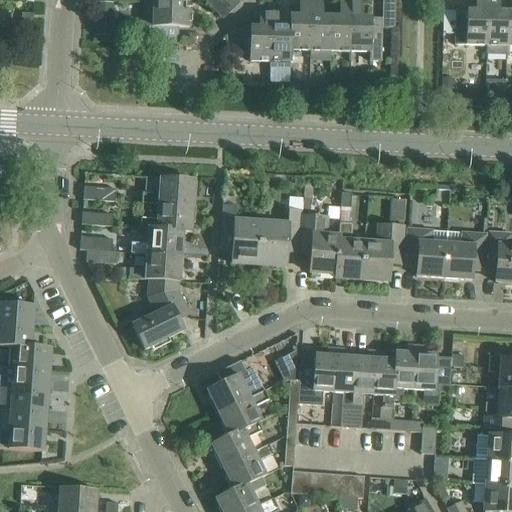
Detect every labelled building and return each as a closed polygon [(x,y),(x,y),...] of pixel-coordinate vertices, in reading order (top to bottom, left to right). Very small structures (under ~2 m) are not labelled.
[(240,2),(237,0),(209,0),(206,4),(222,20),(240,2)] [(466,46),(486,47),(487,0),(475,0),(476,12),(455,12),(454,38),(466,38),(466,46)] [(498,0),(487,0),(486,47),(485,55),(505,56),(506,47),(507,13),(498,13),(498,0)] [(185,3),(143,2),(143,28),(148,29),(148,41),(178,42),(178,28),(189,29),(190,13),(180,13),(180,3),(185,4),(185,3)] [(309,52),(311,2),(299,2),(299,18),(290,17),(290,52),(309,52)] [(311,2),(309,52),(309,63),(329,63),(330,18),(322,18),(322,2),(311,2)] [(97,3),(96,20),(111,21),(112,4),(97,3)] [(330,18),(329,63),(330,63),(330,52),(350,53),(350,3),(339,3),(339,18),(330,18)] [(350,3),(350,53),(369,53),(368,62),(381,63),(382,19),(361,19),(362,3),(350,3)] [(269,63),(270,13),(259,13),(259,29),(238,28),(238,54),(249,55),(249,63),(269,63)] [(270,13),(269,63),(279,63),(279,74),(289,75),(289,64),(290,52),(290,17),(289,29),(281,29),(282,13),(270,13)] [(441,79),(441,96),(454,96),(454,95),(460,95),(460,87),(454,87),(454,79),(441,79)] [(377,84),(377,102),(393,102),(394,84),(377,84)] [(330,86),(330,99),(347,100),(348,86),(330,86)] [(308,99),(308,88),(295,87),(295,98),(308,99)] [(309,88),(309,99),(322,99),(322,88),(309,88)] [(141,205),(157,206),(193,208),(194,182),(159,180),(158,196),(142,195),(141,205)] [(304,185),(302,212),(299,255),(300,255),(300,247),(311,248),(310,274),(335,276),(335,280),(338,238),(325,237),(327,219),(309,218),(310,200),(312,200),(313,186),(304,185)] [(83,201),(115,203),(115,190),(84,188),(83,201)] [(341,194),(340,208),(350,209),(351,195),(341,194)] [(191,233),(193,208),(157,206),(156,221),(140,220),(140,230),(148,231),(148,230),(191,233)] [(231,265),(258,267),(261,224),(235,222),(236,207),(222,206),(219,249),(232,250),(231,265)] [(299,255),(302,212),(288,211),(287,226),(261,224),(258,267),(285,269),(286,254),(299,255)] [(114,216),(102,216),(82,214),(81,226),(113,228),(114,216)] [(339,224),(338,238),(335,280),(361,282),(364,244),(351,243),(352,225),(339,224)] [(376,245),(364,244),(361,282),(387,284),(389,257),(401,258),(403,229),(378,227),(376,245)] [(191,234),(191,233),(148,230),(148,231),(146,245),(131,244),(130,255),(146,256),(146,255),(181,258),(183,233),(191,234)] [(416,278),(443,280),(447,233),(407,230),(404,267),(405,267),(406,262),(417,263),(416,278)] [(447,233),(443,280),(471,282),(472,270),(484,271),(486,236),(447,233)] [(486,235),(486,236),(484,271),(496,272),(495,283),(511,284),(511,248),(510,248),(511,236),(486,235)] [(86,252),(111,253),(112,241),(80,239),(79,251),(86,252)] [(116,254),(111,253),(86,252),(85,264),(115,266),(116,254)] [(179,283),(181,258),(146,255),(146,256),(145,271),(129,269),(128,280),(148,281),(178,283),(179,283)] [(178,292),(178,283),(148,281),(147,298),(155,315),(132,326),(144,351),(183,332),(178,321),(189,316),(178,292)] [(0,327),(31,330),(33,307),(0,305),(0,327)] [(0,327),(0,348),(10,349),(50,352),(50,349),(30,348),(31,330),(0,327)] [(13,369),(49,372),(50,352),(10,349),(8,369),(13,369)] [(395,362),(393,401),(402,402),(403,391),(414,392),(417,350),(407,350),(395,349),(395,354),(394,362),(395,362)] [(417,350),(414,392),(424,392),(423,404),(423,407),(438,408),(439,393),(448,394),(449,379),(450,368),(450,359),(435,358),(436,356),(424,355),(425,351),(417,350)] [(296,352),(275,362),(284,382),(290,382),(294,382),(296,352)] [(323,394),(333,395),(336,353),(327,352),(326,357),(301,355),(299,383),(297,404),(322,405),(323,394)] [(352,416),(356,359),(344,358),(344,354),(336,353),(333,395),(344,395),(343,407),(344,407),(344,416),(352,416)] [(363,397),(373,398),(376,356),(366,355),(366,360),(356,359),(352,416),(358,417),(359,408),(362,408),(363,397)] [(395,362),(394,362),(384,361),(384,356),(376,356),(373,398),(383,398),(382,409),(393,410),(393,401),(395,362)] [(450,368),(461,369),(462,357),(451,356),(450,361),(450,368)] [(498,389),(511,390),(511,360),(489,359),(488,373),(500,374),(498,389)] [(206,392),(218,415),(264,392),(249,399),(243,387),(257,380),(252,369),(245,373),(240,363),(216,374),(221,385),(206,392)] [(47,391),(49,372),(13,369),(12,388),(7,387),(7,389),(47,392),(47,391)] [(297,410),(297,404),(299,383),(294,382),(290,382),(288,409),(297,410)] [(0,409),(46,413),(47,392),(7,389),(5,408),(1,407),(0,409)] [(511,390),(498,389),(497,410),(485,409),(483,431),(511,432),(511,390)] [(268,401),(264,392),(218,415),(229,437),(211,446),(211,447),(261,422),(254,408),(268,401)] [(46,413),(0,409),(0,415),(0,429),(44,433),(44,432),(46,413)] [(288,409),(286,438),(295,439),(297,410),(288,409)] [(390,432),(391,422),(371,420),(371,424),(370,431),(390,432)] [(261,422),(211,447),(222,469),(254,454),(247,440),(262,433),(258,425),(261,423),(261,422)] [(391,422),(390,432),(410,434),(411,423),(391,422)] [(422,435),(422,429),(422,424),(411,423),(410,434),(422,435)] [(0,450),(43,453),(44,433),(0,429),(0,450)] [(436,430),(422,429),(422,435),(420,456),(434,457),(436,430)] [(472,461),(511,463),(511,438),(476,436),(475,459),(473,459),(472,461)] [(295,439),(286,438),(284,468),(293,468),(295,439)] [(269,447),(254,454),(222,469),(233,491),(262,477),(262,478),(265,477),(259,463),(273,456),(269,447)] [(434,467),(433,471),(445,472),(446,459),(434,458),(434,467)] [(473,485),(486,486),(486,487),(511,489),(511,463),(472,461),(471,485),(473,485)] [(299,495),(305,496),(306,474),(292,473),(291,495),(299,495)] [(306,474),(305,496),(311,496),(320,497),(321,475),(306,474)] [(335,476),(321,475),(320,497),(334,498),(335,476)] [(350,477),(335,476),(334,498),(340,498),(348,499),(350,477)] [(251,511),(259,508),(258,507),(252,494),(266,487),(262,478),(262,477),(233,491),(215,500),(220,511),(251,511)] [(364,478),(350,477),(348,499),(358,499),(363,500),(364,478)] [(392,483),(392,496),(407,495),(407,483),(392,483)] [(511,511),(511,489),(486,487),(486,486),(473,485),(472,502),(485,503),(483,511),(511,511)] [(58,509),(95,511),(97,492),(59,489),(58,509)] [(299,495),(298,508),(306,508),(311,504),(311,496),(305,496),(299,495)] [(358,499),(348,499),(340,498),(339,511),(357,511),(358,499)] [(259,508),(251,511),(272,511),(277,510),(273,500),(258,507),(259,508)] [(430,511),(425,502),(410,509),(410,511),(430,511)] [(464,511),(460,503),(447,509),(448,511),(464,511)]
